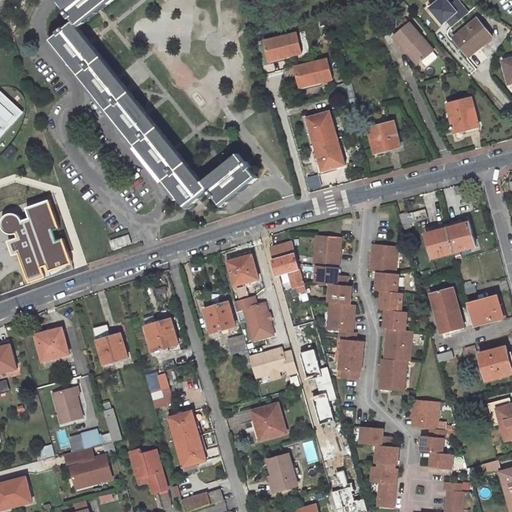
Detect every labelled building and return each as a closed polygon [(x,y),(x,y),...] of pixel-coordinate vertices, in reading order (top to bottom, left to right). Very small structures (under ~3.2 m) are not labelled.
[(76,25),(107,0),(57,0),(57,1),(64,9),(62,11),(67,17),(69,15),(72,20),(63,27),(61,25),(55,30),(57,32),(47,40),(174,198),(176,196),(185,206),(206,190),(211,196),(213,195),(220,204),(255,176),(248,167),(250,165),(245,159),(243,160),(235,151),(199,179),(76,25)] [(443,26),(459,14),(448,0),(439,0),(429,8),(443,26)] [(465,29),(453,39),(468,57),(492,38),(475,17),(463,26),(465,29)] [(407,18),(398,26),(402,30),(411,23),(407,18)] [(435,51),(411,23),(402,30),(395,36),(420,65),(435,51)] [(298,33),(265,42),(270,59),(280,56),(281,59),(286,58),(303,54),(298,33)] [(271,65),(287,61),(286,58),(281,59),(280,56),(270,59),(271,65)] [(317,83),(333,78),(327,59),(295,67),(301,86),(311,84),(311,85),(317,83)] [(511,60),(503,63),(508,85),(511,84),(511,60)] [(0,152),(4,149),(10,141),(16,132),(18,126),(20,121),(22,113),(22,105),(21,101),(20,98),(18,95),(16,92),(13,90),(9,89),(5,88),(0,87),(0,96),(17,112),(18,111),(19,112),(13,119),(10,116),(4,122),(7,125),(0,132),(0,131),(0,152)] [(0,131),(0,132),(7,125),(4,122),(10,116),(13,119),(19,112),(18,111),(17,112),(0,96),(0,131)] [(474,100),(449,105),(456,132),(480,126),(474,100)] [(348,164),(334,113),(311,118),(326,170),(348,164)] [(371,130),(377,153),(403,146),(397,123),(371,130)] [(17,234),(18,233),(20,237),(8,241),(14,256),(20,254),(31,283),(47,278),(43,267),(48,266),(51,272),(74,264),(51,200),(28,208),(31,218),(24,221),(22,218),(19,215),(16,213),(11,214),(7,216),(3,219),(2,224),(2,227),(4,230),(7,233),(11,235),(14,234),(17,234)] [(412,220),(429,215),(427,207),(410,212),(409,210),(402,212),(405,227),(413,225),(412,220)] [(476,244),(471,219),(448,225),(455,249),(476,244)] [(433,254),(455,249),(448,225),(427,231),(433,254)] [(319,262),(340,264),(343,234),(318,231),(315,262),(319,262)] [(318,323),(300,260),(298,253),(295,240),(272,247),(281,278),(287,276),(285,271),(290,270),(295,287),(298,286),(300,292),(302,292),(305,302),(297,304),(304,330),(310,329),(309,325),(318,323)] [(399,243),(375,241),(373,268),(379,268),(397,271),(399,243)] [(252,254),(229,260),(235,284),(259,278),(252,254)] [(330,280),(348,282),(349,273),(340,271),(340,264),(319,262),(317,279),(330,280)] [(397,271),(379,268),(378,287),(383,288),(398,289),(399,271),(397,271)] [(348,282),(330,280),(329,299),(331,299),(352,301),(353,283),(348,282)] [(454,284),(432,290),(442,328),(464,323),(454,284)] [(402,308),(404,290),(398,289),(383,288),(382,306),(387,307),(402,308)] [(500,294),(469,302),(475,323),(505,315),(500,294)] [(331,299),(329,326),(341,328),(354,329),(356,301),(352,301),(331,299)] [(229,301),(205,308),(212,331),(235,325),(229,301)] [(389,325),(407,327),(408,309),(402,308),(387,307),(386,325),(389,325)] [(147,324),(155,353),(169,349),(168,348),(180,345),(172,318),(147,324)] [(99,339),(113,334),(110,323),(96,327),(99,339)] [(410,358),(413,328),(407,327),(389,325),(386,356),(408,358),(410,358)] [(44,360),(70,354),(65,332),(63,328),(38,334),(44,360)] [(357,337),(357,329),(354,329),(341,328),(341,332),(340,336),(343,337),(342,352),(364,354),(365,338),(357,337)] [(246,340),(257,337),(255,329),(243,332),(246,340)] [(113,334),(99,339),(105,363),(129,356),(122,332),(113,334)] [(232,353),(240,351),(245,370),(253,367),(249,354),(246,340),(243,332),(228,337),(232,353)] [(0,371),(17,367),(11,341),(0,344),(0,371)] [(506,342),(480,349),(487,376),(511,368),(511,364),(508,349),(506,342)] [(294,349),(309,404),(316,402),(301,347),(294,349)] [(454,355),(452,347),(438,351),(440,359),(454,355)] [(85,367),(81,352),(74,354),(78,368),(85,367)] [(260,366),(256,352),(249,354),(253,367),(260,366)] [(362,369),(364,354),(342,352),(340,367),(343,367),(343,375),(359,377),(359,369),(362,369)] [(405,388),(408,358),(386,356),(384,356),(381,386),(405,388)] [(148,378),(156,408),(175,402),(167,373),(148,378)] [(78,385),(54,391),(62,422),(83,416),(77,395),(80,394),(78,385)] [(511,434),(511,400),(510,395),(490,401),(496,422),(503,420),(507,436),(511,434)] [(438,427),(440,399),(416,397),(414,424),(432,426),(438,427)] [(278,402),(252,409),(255,418),(251,420),(256,439),(286,431),(278,402)] [(179,411),(170,414),(185,471),(195,469),(192,462),(205,459),(192,411),(180,414),(179,411)] [(107,416),(113,439),(121,437),(115,414),(107,416)] [(113,439),(107,416),(98,419),(105,441),(113,439)] [(384,426),(362,424),(361,441),(378,442),(392,444),(393,434),(383,434),(384,426)] [(456,434),(456,425),(448,425),(448,434),(456,434)] [(443,451),(444,435),(447,436),(448,428),(438,427),(432,426),(431,434),(424,433),(423,449),(434,450),(443,451)] [(92,445),(100,443),(96,428),(73,435),(77,449),(92,445)] [(378,461),(398,464),(400,445),(392,444),(378,442),(376,461),(378,461)] [(76,482),(97,477),(98,479),(113,476),(107,453),(95,456),(92,445),(77,449),(66,452),(68,461),(84,458),(85,462),(72,465),(76,482)] [(156,449),(142,453),(141,448),(130,451),(137,477),(146,474),(147,478),(151,477),(155,492),(167,488),(156,449)] [(432,465),(453,468),(455,452),(443,451),(434,450),(432,465)] [(279,491),(299,485),(296,476),(291,460),(290,453),(270,459),(272,466),(279,491)] [(486,470),(501,466),(498,457),(483,461),(486,470)] [(291,460),(296,476),(302,475),(299,467),(297,468),(294,459),(291,460)] [(398,466),(377,464),(373,464),(372,479),(380,479),(378,504),(394,506),(398,466)] [(511,465),(502,468),(511,504),(511,465)] [(279,491),(272,466),(269,466),(272,476),(270,477),(274,492),(279,491)] [(315,474),(319,487),(327,484),(324,471),(315,474)] [(27,474),(33,499),(36,499),(31,477),(34,476),(33,473),(27,474)] [(0,495),(3,507),(33,499),(27,474),(0,481),(0,495)] [(139,485),(148,483),(151,493),(155,492),(151,477),(147,478),(146,474),(137,477),(139,485)] [(77,487),(98,481),(98,479),(97,477),(76,482),(77,487)] [(462,489),(463,482),(452,480),(447,480),(446,487),(449,488),(462,489)] [(184,511),(223,498),(220,488),(181,500),(184,511)] [(461,511),(464,489),(462,489),(449,488),(446,511),(440,511),(438,511),(437,511),(461,511)] [(78,511),(88,509),(86,501),(76,503),(78,511)]
